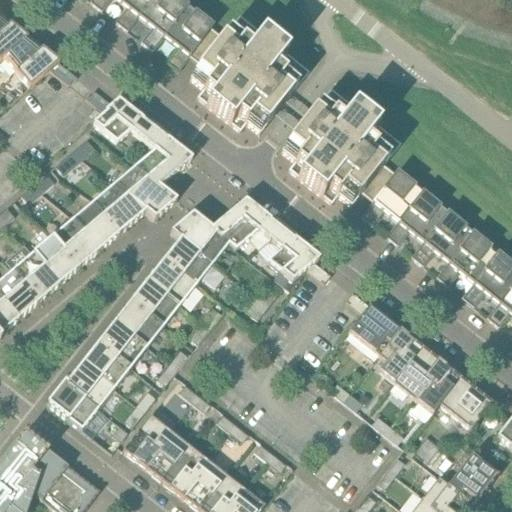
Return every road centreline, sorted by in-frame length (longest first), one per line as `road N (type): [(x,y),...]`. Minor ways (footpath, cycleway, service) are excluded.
road 1 (residential): [(248,172),(511,382)]
road 2 (residential): [(29,0),(234,161)]
road 3 (residential): [(248,172),(337,61)]
road 4 (tertiary): [(432,75),(334,0)]
